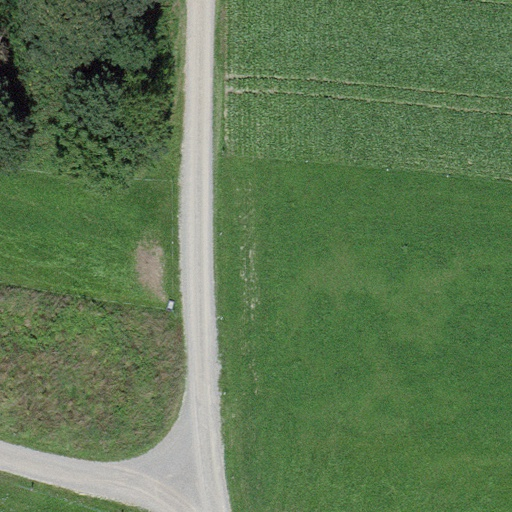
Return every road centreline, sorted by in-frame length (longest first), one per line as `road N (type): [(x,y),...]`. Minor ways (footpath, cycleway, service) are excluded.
road 1 (track): [(208,479),(202,0)]
road 2 (track): [(0,455),(130,483),(208,479)]
